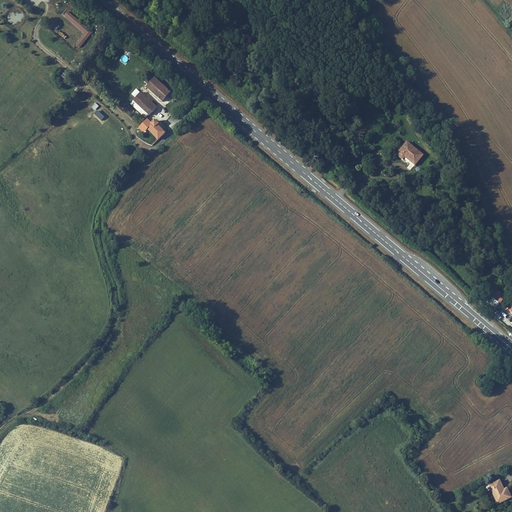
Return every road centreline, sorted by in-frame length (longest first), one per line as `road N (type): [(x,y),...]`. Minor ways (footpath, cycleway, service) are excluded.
road 1 (primary): [(511,346),(211,93)]
road 2 (track): [(119,190),(99,231),(115,301),(109,332),(46,400),(0,430)]
road 3 (track): [(152,155),(36,40),(43,17),(65,0)]
road 4 (primary): [(211,93),(104,0)]
road 5 (unclassified): [(211,93),(119,190)]
